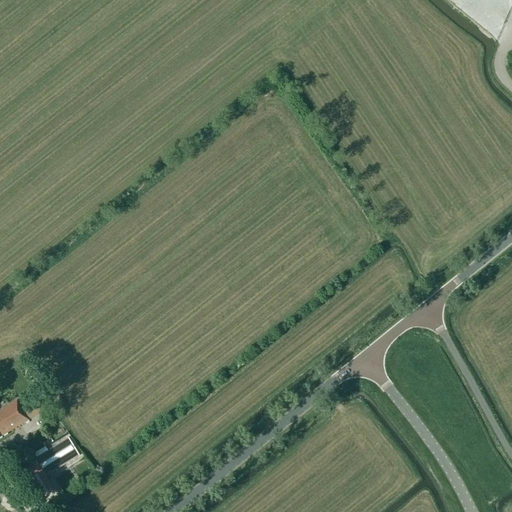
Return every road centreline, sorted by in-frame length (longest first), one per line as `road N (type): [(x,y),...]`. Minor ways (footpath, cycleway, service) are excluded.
road 1 (tertiary): [(174,511),(362,358)]
road 2 (tertiary): [(470,511),(430,440),(362,358)]
road 3 (unclassified): [(511,455),(425,308)]
